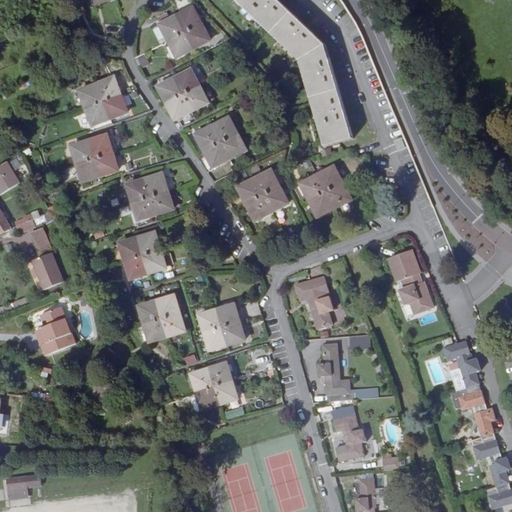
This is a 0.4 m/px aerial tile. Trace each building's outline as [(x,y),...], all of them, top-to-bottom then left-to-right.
[(278,0),(240,0),(238,3),(303,65),(328,150),(356,142),(329,48),(278,0)] [(181,61),(214,44),(197,12),(164,29),(181,61)] [(141,68),(149,66),(146,56),(138,59),(141,68)] [(178,122),(211,105),(195,75),(162,91),(178,122)] [(92,128),(129,117),(118,82),(82,93),(92,128)] [(217,172),(249,154),(232,122),(199,139),(217,172)] [(397,147),(405,144),(402,135),(394,138),(397,147)] [(87,185),(122,174),(112,140),(77,151),(87,185)] [(0,187),(5,196),(22,184),(10,162),(0,168),(0,187)] [(322,219),(354,202),(337,171),(305,188),(322,219)] [(259,224),(291,207),(274,175),(242,191),(259,224)] [(140,223),(176,213),(166,178),(130,189),(140,223)] [(13,231),(17,229),(11,220),(7,213),(0,203),(0,229),(1,231),(3,235),(9,232),(10,235),(14,233),(13,231)] [(29,218),(20,222),(22,227),(39,219),(37,213),(29,217),(29,218)] [(24,233),(49,222),(47,216),(39,219),(22,227),(24,233)] [(42,257),(56,252),(47,230),(33,235),(42,257)] [(133,285),(169,274),(158,238),(122,249),(133,285)] [(422,279),(424,278),(416,254),(392,263),(409,310),(415,308),(419,319),(437,312),(428,286),(425,287),(422,279)] [(55,256),(35,264),(38,271),(42,279),(47,291),(67,284),(55,256)] [(36,281),(42,279),(38,271),(33,273),(36,281)] [(333,316),(338,315),(328,280),(299,289),(304,305),(311,303),(321,334),(337,329),(333,316)] [(30,299),(18,304),(21,312),(33,307),(30,299)] [(152,346),(187,335),(177,300),(141,311),(152,346)] [(46,345),(50,356),(81,344),(67,307),(46,316),(49,325),(45,327),(46,330),(51,343),(46,345)] [(212,354),(248,343),(238,309),(202,320),(212,354)] [(41,332),(46,345),(51,343),(46,330),(41,332)] [(468,359),(473,358),(469,344),(447,350),(450,364),(460,362),(463,372),(454,375),(460,394),(453,396),(458,411),(465,410),(466,413),(477,411),(480,419),(478,420),(484,441),(475,444),(482,463),(493,461),(495,470),(493,470),(500,492),(491,494),(496,511),(505,511),(508,511),(511,511),(511,480),(510,475),(511,474),(511,465),(511,462),(501,465),(499,459),(504,457),(501,444),(499,444),(498,437),(494,425),(499,423),(496,413),(485,415),(484,409),(489,407),(485,393),(484,394),(482,387),(483,387),(479,375),(484,374),(480,363),(469,366),(468,359)] [(340,378),(343,378),(341,347),(326,349),(327,367),(322,368),(323,381),(334,380),(335,385),(330,386),(330,400),(331,401),(332,406),(364,404),(364,397),(353,398),(352,384),(340,385),(340,378)] [(187,365),(196,363),(194,356),(185,358),(187,365)] [(210,412),(245,402),(234,367),(199,377),(206,399),(210,412)] [(41,391),(43,383),(35,381),(33,389),(41,391)] [(96,411),(111,414),(113,386),(98,383),(96,411)] [(203,414),(210,412),(206,399),(199,401),(203,414)] [(366,434),(362,435),(356,411),(336,416),(340,436),(349,435),(350,440),(347,441),(350,451),(339,453),(342,467),(353,465),(367,461),(364,447),(369,446),(366,434)] [(386,463),(387,476),(402,475),(401,462),(386,463)] [(7,482),(9,493),(29,491),(42,489),(41,478),(7,482)] [(378,511),(376,483),(363,484),(364,501),(358,501),(358,511),(378,511)] [(10,501),(29,499),(29,491),(9,493),(10,501)]
